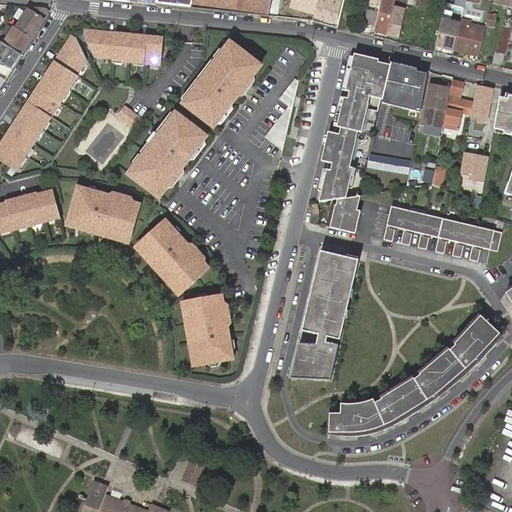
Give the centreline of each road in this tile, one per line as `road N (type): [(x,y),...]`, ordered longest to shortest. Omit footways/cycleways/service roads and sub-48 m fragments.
road 1 (residential): [(254,400),(338,38)]
road 2 (residential): [(67,5),(338,38)]
road 3 (residential): [(0,364),(254,400)]
road 4 (residential): [(254,400),(263,430),(292,461),(350,474),(394,472),(441,486)]
road 5 (residential): [(338,38),(511,80)]
road 6 (residential): [(441,486),(454,444),(511,375)]
road 7 (residential): [(0,109),(67,5)]
